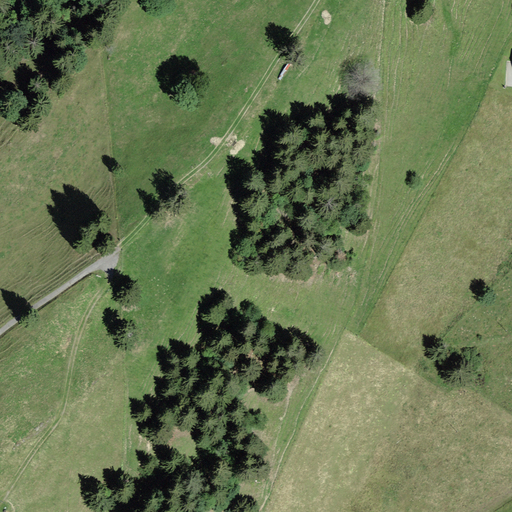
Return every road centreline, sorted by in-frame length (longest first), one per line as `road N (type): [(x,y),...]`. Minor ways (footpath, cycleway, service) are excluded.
road 1 (track): [(317,0),(221,143),(107,261)]
road 2 (track): [(0,504),(58,418),(75,343),(111,277),(107,261)]
road 3 (unclassified): [(0,331),(107,261)]
